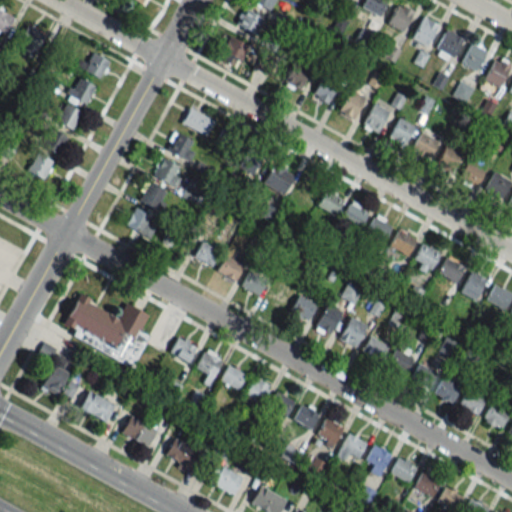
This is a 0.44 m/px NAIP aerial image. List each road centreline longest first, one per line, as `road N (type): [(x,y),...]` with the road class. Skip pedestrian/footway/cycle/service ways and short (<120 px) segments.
road 1 (residential): [(0,198),(511,481)]
road 2 (residential): [(57,0),(511,251)]
road 3 (tertiary): [(0,349),(193,0)]
road 4 (secondary): [(177,511),(0,413)]
